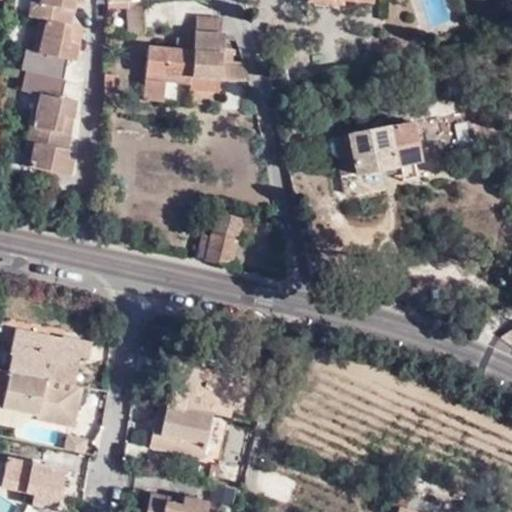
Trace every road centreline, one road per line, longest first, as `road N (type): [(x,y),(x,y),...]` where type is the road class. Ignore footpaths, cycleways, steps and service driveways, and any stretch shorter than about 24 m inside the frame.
road 1 (residential): [(293,303),(297,256),(268,112),(230,0)]
road 2 (tertiary): [(0,239),(293,303)]
road 3 (unknown): [(76,255),(95,0)]
road 4 (tertiary): [(293,303),(411,329),(511,370)]
road 5 (residential): [(293,303),(246,511)]
